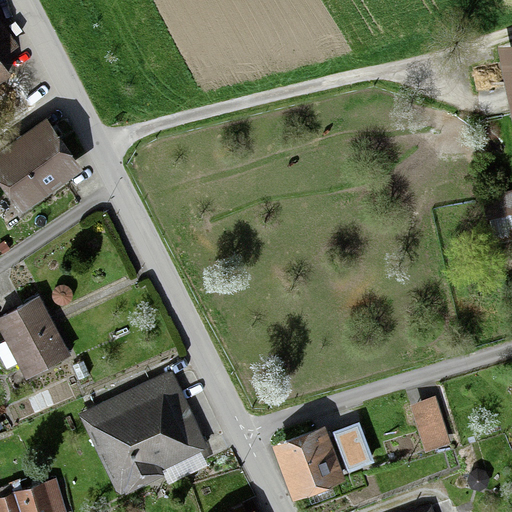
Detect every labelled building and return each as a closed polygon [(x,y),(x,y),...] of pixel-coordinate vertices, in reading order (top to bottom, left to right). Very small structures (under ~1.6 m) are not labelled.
[(0,172),(22,204),(74,167),(52,136),(0,172)] [(511,188),(483,194),(488,217),(511,211),(511,188)] [(32,368),(63,352),(35,299),(5,315),(32,368)] [(95,416),(109,445),(175,412),(161,383),(95,416)] [(192,445),(175,412),(109,445),(126,478),(192,445)] [(293,452),(305,484),(366,460),(353,429),(293,452)] [(2,502),(5,511),(62,511),(53,485),(2,502)]
